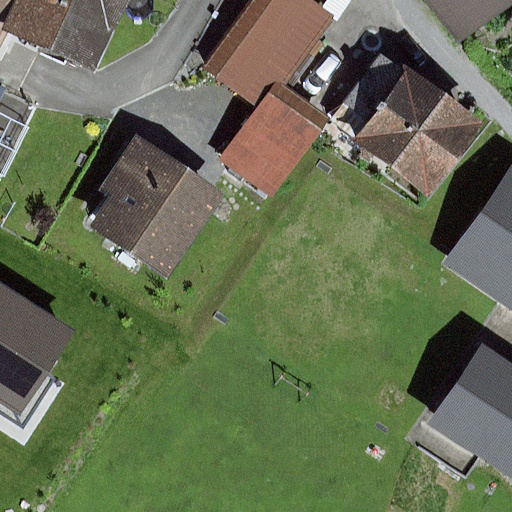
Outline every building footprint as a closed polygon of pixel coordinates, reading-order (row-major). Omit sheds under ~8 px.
[(124,0),(0,0),(0,44),(5,33),(91,73),(124,0)] [(251,0),(200,71),(255,110),(272,85),(325,13),(307,0),(251,0)] [(417,0),(452,44),(508,0),(417,0)] [(475,124),(381,55),(330,125),(424,194),(475,124)] [(326,122),(272,85),(255,110),(216,164),(270,201),(326,122)] [(214,194),(130,136),(94,189),(105,197),(85,226),(158,275),(214,194)] [(511,166),(510,165),(442,264),(511,311),(511,166)] [(0,394),(24,410),(73,330),(0,285),(0,394)] [(511,365),(484,347),(434,418),(511,471),(511,365)]
